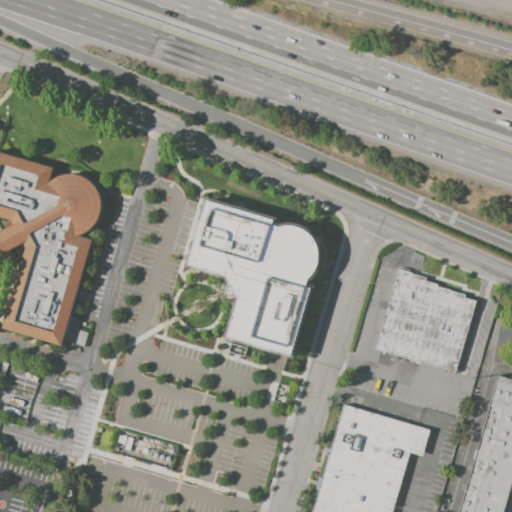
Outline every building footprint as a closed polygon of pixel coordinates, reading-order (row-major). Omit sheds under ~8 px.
[(0,152),(55,169),(53,180),(58,176),(66,174),(74,173),(82,174),(89,177),(95,182),(101,189),(103,194),(105,201),(105,209),(103,217),(100,225),(95,231),(90,234),(81,238),(94,242),(64,348),(3,331),(28,250),(25,245),(6,255),(0,243),(0,232),(14,225),(12,221),(0,217),(0,152)] [(208,200),(243,211),(275,220),(273,225),(280,227),(284,226),(291,225),(300,228),(307,231),(313,236),(318,244),(319,251),(320,254),(321,259),(318,265),(315,272),(313,276),(309,279),(307,287),(311,288),(308,298),(292,354),(280,351),(228,335),(239,297),(232,286),(227,276),(188,264),(195,241),(208,200)] [(397,269),(410,273),(410,275),(425,279),(424,281),(436,285),(435,287),(464,295),(463,299),(474,302),(453,374),(373,351),(397,269)] [(458,511),(498,375),(511,379),(511,491),(510,491),(503,511),(458,511)] [(345,406),(431,432),(424,458),(412,455),(394,511),(310,511),(320,479),(323,480),(345,406)]
